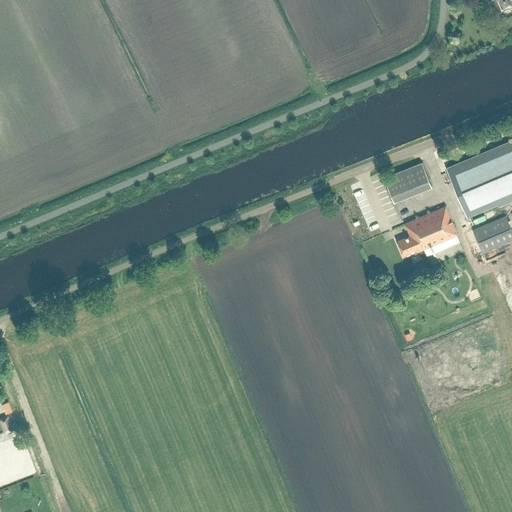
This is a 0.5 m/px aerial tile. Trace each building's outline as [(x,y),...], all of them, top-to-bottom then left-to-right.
[(511,0),(488,0),(492,8),(494,10),(496,11),(499,11),(502,10),(501,7),(509,4),(510,6),(511,5),(511,0)] [(511,141),(447,169),(467,216),(511,196),(511,141)] [(422,162),(384,177),(393,201),(431,186),(422,162)] [(397,240),(398,242),(451,219),(445,205),(404,223),(409,235),(397,240)] [(465,233),(474,255),(511,238),(511,229),(506,215),(465,233)] [(457,234),(451,219),(398,242),(403,255),(416,249),(416,251),(457,234)] [(13,429),(7,414),(0,417),(0,422),(4,433),(13,429)]
